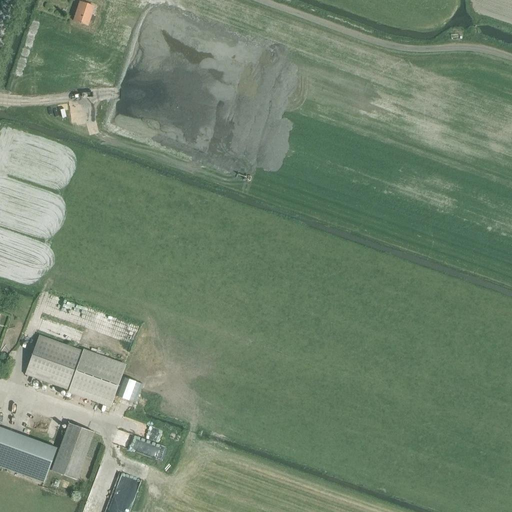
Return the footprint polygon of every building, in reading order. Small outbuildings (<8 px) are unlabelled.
[(74,22),(89,26),(95,7),(80,2),(74,22)] [(110,328),(116,308),(53,290),(48,307),(54,309),(53,312),(110,328)] [(25,375),(111,406),(125,367),(39,336),(25,375)] [(3,410),(15,414),(19,402),(7,398),(3,410)] [(31,418),(31,404),(18,404),(18,417),(31,418)] [(52,471),(77,481),(94,433),(69,424),(52,471)] [(116,436),(139,445),(144,432),(121,424),(116,436)] [(0,425),(0,464),(46,481),(58,446),(0,425)]
